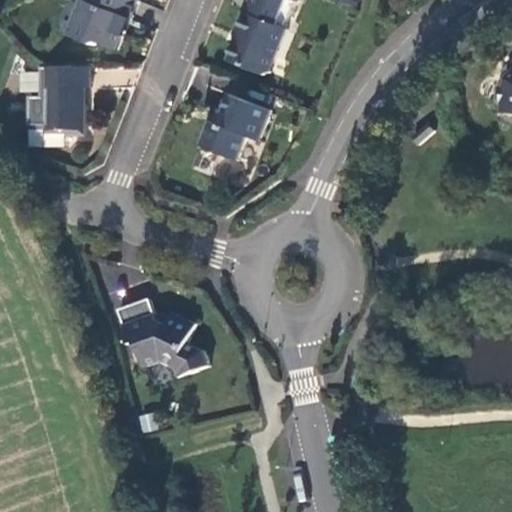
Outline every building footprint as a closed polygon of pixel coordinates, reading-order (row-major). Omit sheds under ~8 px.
[(132,17),(138,0),(81,0),(76,14),(83,17),(75,36),(95,44),(101,40),(120,47),(127,29),(122,27),(127,15),(132,17)] [(286,28),(297,0),(251,0),(248,7),(246,9),(237,29),(241,32),(229,59),(265,74),(272,73),(291,30),(286,28)] [(69,33),(75,36),(83,17),(76,14),(69,33)] [(93,85),(93,65),(43,65),(43,93),(33,93),(33,122),(47,123),(46,128),(68,128),(68,132),(87,132),(87,103),(83,97),(83,85),(93,85)] [(511,76),(505,82),(506,85),(497,91),(497,106),(502,108),(502,112),(504,119),(509,125),(511,126),(511,76)] [(272,110),(232,93),(220,122),(213,119),(203,143),(240,159),(251,134),(261,139),(272,110)] [(419,148),(433,135),(428,128),(413,142),(419,148)] [(150,297),(119,309),(130,342),(135,342),(143,364),(160,360),(173,367),(178,377),(208,367),(202,349),(188,342),(196,322),(173,313),(167,323),(157,319),(150,297)] [(142,433),(158,429),(154,411),(138,415),(142,433)]
